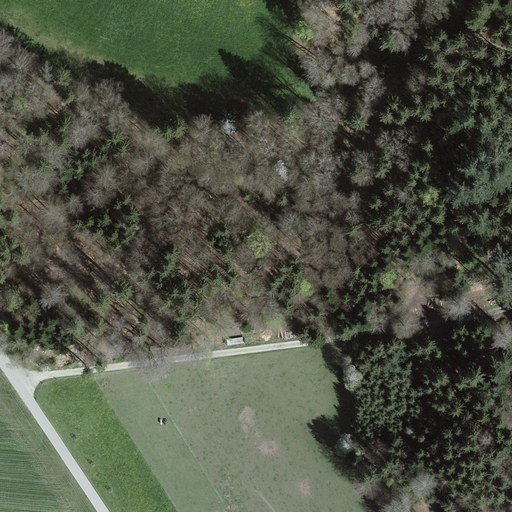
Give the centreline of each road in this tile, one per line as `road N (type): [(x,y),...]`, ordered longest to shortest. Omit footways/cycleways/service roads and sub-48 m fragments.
road 1 (track): [(511,301),(329,339),(17,379)]
road 2 (unclassified): [(0,354),(103,511)]
